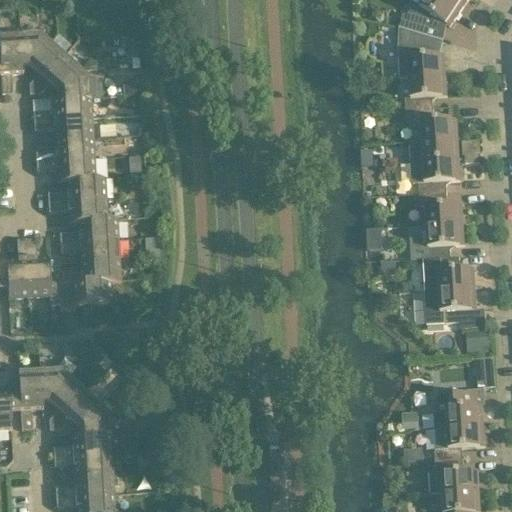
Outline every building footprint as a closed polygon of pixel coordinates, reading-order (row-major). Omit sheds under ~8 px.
[(402,17),(399,30),(433,40),(443,25),(449,29),(461,12),(443,0),(425,0),(419,9),(415,6),(408,16),(402,17)] [(443,0),(461,12),(468,0),(443,0)] [(399,30),(399,60),(400,80),(409,80),(409,81),(445,79),(444,58),(438,58),(430,59),(429,47),(433,40),(399,30)] [(22,68),(23,68),(30,68),(39,76),(30,87),(30,97),(65,58),(40,36),(20,37),(22,68)] [(0,77),(1,77),(2,96),(13,96),(12,77),(24,76),(23,68),(22,68),(20,37),(0,38),(0,77)] [(65,58),(30,97),(40,96),(50,85),(59,94),(59,101),(59,102),(90,100),(89,80),(65,58)] [(404,102),(405,113),(433,112),(432,100),(446,100),(445,79),(409,81),(410,101),(404,102)] [(139,88),(124,89),(124,97),(139,96),(139,88)] [(52,113),(33,114),(33,124),(91,120),(107,119),(106,99),(90,100),(59,102),(59,101),(51,101),(52,113)] [(434,123),(433,112),(405,113),(405,125),(419,124),(421,145),(457,143),(456,122),(434,123)] [(92,140),(91,120),(33,124),(34,134),(53,133),(53,143),(92,140)] [(35,155),(36,165),(93,161),(92,140),(53,143),(54,154),(35,155)] [(141,141),(127,142),(128,157),(142,156),(141,141)] [(409,146),(411,166),(458,163),(457,143),(421,145),(409,146)] [(478,158),(464,158),(464,167),(479,166),(478,158)] [(139,160),(128,161),(129,176),(140,175),(139,160)] [(95,181),(93,161),(36,165),(36,174),(55,173),(56,185),(65,184),(65,183),(95,181)] [(418,186),(418,198),(446,196),(446,185),(460,184),(458,163),(411,166),(412,186),(418,186)] [(65,183),(65,184),(66,195),(47,196),(47,205),(106,202),(105,180),(95,181),(65,183)] [(143,201),(143,190),(130,190),(130,201),(143,201)] [(426,230),(462,228),(461,207),(447,207),(446,196),(418,198),(419,210),(425,209),(426,230)] [(107,223),(107,222),(106,202),(47,205),(48,214),(67,213),(68,225),(77,225),(77,224),(107,223)] [(77,224),(77,225),(78,235),(59,236),(59,246),(118,243),(117,221),(107,222),(107,223),(77,224)] [(426,230),(409,231),(411,259),(422,258),(422,263),(450,261),(449,250),(463,249),(462,228),(426,230)] [(29,300),(49,299),(50,299),(49,286),(48,259),(36,260),(35,241),(25,242),(29,300)] [(1,262),(0,262),(0,292),(2,292),(7,292),(8,301),(29,300),(25,242),(17,242),(18,261),(1,262)] [(79,253),(79,265),(119,263),(118,243),(59,246),(60,254),(79,253)] [(425,295),(438,294),(474,292),(473,271),(459,272),(458,260),(450,261),(422,263),(425,295)] [(61,276),(62,285),(62,287),(111,284),(111,285),(120,284),(119,263),(79,265),(80,275),(61,276)] [(50,299),(49,299),(49,308),(60,308),(61,313),(75,313),(74,307),(112,305),(111,285),(111,284),(62,287),(62,285),(49,286),(50,299)] [(474,292),(438,294),(425,295),(427,328),(462,326),(462,314),(476,313),(474,292)] [(40,335),(49,335),(48,324),(40,324),(40,335)] [(490,332),(474,333),(475,351),(491,350),(490,332)] [(77,363),(75,347),(62,348),(64,364),(77,363)] [(104,372),(111,364),(104,359),(98,367),(104,372)] [(49,422),(49,433),(84,393),(60,372),(39,373),(41,404),(42,404),(50,404),(59,412),(49,422)] [(21,432),(31,431),(30,413),(43,412),(42,404),(41,404),(39,373),(18,374),(19,394),(14,394),(9,395),(10,414),(15,414),(20,413),(21,432)] [(479,391),(493,390),(492,379),(478,380),(479,391)] [(84,393),(49,433),(60,432),(70,421),(79,430),(79,437),(79,438),(110,436),(109,415),(84,393)] [(0,433),(11,433),(10,414),(9,395),(0,395),(0,433)] [(440,411),(433,417),(434,432),(483,429),(481,408),(480,408),(480,396),(466,397),(439,399),(440,411)] [(403,434),(416,433),(415,416),(402,417),(403,434)] [(484,450),(483,429),(434,432),(435,453),(434,453),(434,464),(462,462),(461,451),(484,450)] [(111,457),(110,436),(79,438),(79,437),(70,437),(71,450),(52,451),(53,461),(111,457)] [(113,477),(111,457),(53,461),(53,469),(54,470),(72,469),(73,480),(113,477)] [(442,495),(442,496),(478,494),(477,473),(463,474),(462,462),(434,464),(435,475),(429,475),(430,496),(442,495)] [(55,501),(114,498),(113,477),(73,480),(73,491),(55,492),(55,501)] [(479,511),(478,494),(442,496),(442,511),(479,511)] [(114,511),(114,498),(55,501),(56,511),(74,510),(74,511),(114,511)]
